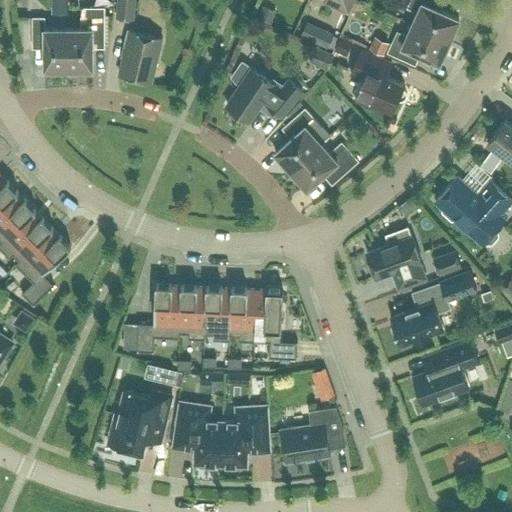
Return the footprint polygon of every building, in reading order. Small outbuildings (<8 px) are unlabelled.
[(133,16),(134,0),(117,0),(116,15),(133,16)] [(326,0),(347,9),(351,0),(326,0)] [(412,22),(449,39),(459,17),(440,8),(443,0),(409,0),(407,6),(417,11),(412,22)] [(69,26),(69,67),(93,67),(93,46),(105,46),(105,5),(81,6),(81,26),(69,26)] [(69,67),(69,26),(45,26),(45,15),(33,15),(33,46),(45,46),(45,67),(69,67)] [(327,44),(332,31),(307,20),(301,33),(327,44)] [(439,61),(449,39),(412,22),(402,44),(392,40),(387,51),(415,63),(420,52),(439,61)] [(152,79),(163,36),(128,28),(124,46),(127,47),(125,53),(123,53),(119,71),(152,79)] [(401,98),(405,96),(407,92),(406,88),(403,85),(404,82),(386,74),(391,61),(361,48),(351,72),(362,77),(356,92),(358,92),(355,98),(370,105),(373,99),(392,108),(397,98),(401,98)] [(239,85),(227,103),(233,107),(232,108),(232,109),(232,110),(232,111),(232,112),(232,113),(233,114),(233,115),(234,116),(235,116),(236,117),(237,117),(238,117),(239,117),(240,117),(241,117),(241,116),(242,116),(242,115),(243,115),(243,114),(250,118),(258,105),(262,107),(266,107),(269,104),(281,114),(302,89),(289,78),(284,84),(274,77),(272,80),(252,66),(242,59),(232,74),(237,80),(240,84),(239,85)] [(289,170),(320,143),(311,134),(320,126),(303,108),(284,125),(292,135),(273,152),(289,170)] [(511,123),(505,118),(488,140),(511,158),(511,123)] [(320,143),(289,170),(305,188),(324,171),(333,182),(357,161),(340,142),(328,152),(320,143)] [(0,207),(18,190),(0,172),(0,207)] [(480,192),(476,192),(457,175),(435,199),(444,206),(443,210),(452,217),(455,216),(483,241),(486,239),(487,240),(491,240),(496,234),(496,231),(494,229),(504,218),(499,212),(511,197),(491,179),(480,192)] [(0,242),(36,208),(18,190),(0,207),(0,238),(2,240),(0,241),(0,242)] [(16,262),(53,226),(36,208),(0,242),(0,245),(10,256),(13,252),(19,258),(16,262)] [(53,226),(16,262),(33,280),(22,291),(34,303),(54,283),(43,272),(53,262),(55,264),(62,257),(60,255),(71,245),(53,226)] [(390,242),(367,251),(376,276),(393,270),(399,286),(426,276),(420,260),(421,259),(412,234),(411,232),(410,232),(407,226),(387,233),(390,242)] [(455,248),(432,256),(437,272),(461,264),(455,248)] [(414,341),(432,335),(430,332),(444,327),(438,311),(451,306),(448,297),(477,287),(470,268),(440,279),(444,291),(416,301),(417,305),(390,314),(395,326),(392,330),(396,339),(399,340),(401,342),(413,338),(414,341)] [(511,301),(511,275),(500,286),(511,301)] [(363,299),(375,293),(368,279),(356,285),(363,299)] [(178,335),(181,284),(155,282),(155,298),(152,297),(152,307),(154,307),(154,321),(138,321),(137,349),(154,350),(154,334),(178,335)] [(203,336),(206,285),(181,284),(178,335),(180,335),(180,331),(188,331),(188,336),(203,336)] [(229,338),(231,286),(206,285),(203,336),(205,337),(205,332),(213,332),(213,337),(229,338)] [(254,339),(257,287),(231,286),(229,338),(230,338),(230,333),(238,333),(238,338),(254,339)] [(297,356),(297,340),(280,339),(283,288),(257,287),(254,339),(269,340),(269,355),(297,356)] [(26,328),(34,316),(22,309),(16,317),(16,318),(15,320),(17,322),(26,328)] [(12,340),(0,331),(0,359),(9,345),(12,340)] [(442,398),(456,393),(455,390),(470,385),(463,366),(480,360),(471,337),(422,355),(427,368),(412,374),(423,402),(441,395),(442,398)] [(216,365),(216,355),(203,354),(203,365),(216,365)] [(241,366),(241,356),(229,356),(228,366),(241,366)] [(190,368),(191,358),(178,358),(178,368),(190,368)] [(310,375),(320,402),(335,397),(325,370),(310,375)] [(164,424),(172,393),(152,389),(151,395),(136,391),(134,399),(122,396),(119,412),(116,411),(108,442),(143,450),(150,421),(164,424)] [(511,410),(511,393),(502,390),(497,405),(511,410)] [(222,462),(224,419),(209,418),(211,404),(178,399),(172,444),(195,448),(195,460),(199,460),(201,465),(210,465),(212,461),(222,462)] [(224,419),(222,462),(230,462),(232,466),(241,466),(243,462),(247,463),(248,450),(272,449),(269,403),(236,405),(237,419),(224,419)] [(286,459),(331,452),(327,432),(344,429),(344,425),(336,404),(309,408),(311,423),(281,428),(286,459)] [(434,451),(442,477),(499,458),(490,432),(434,451)]
